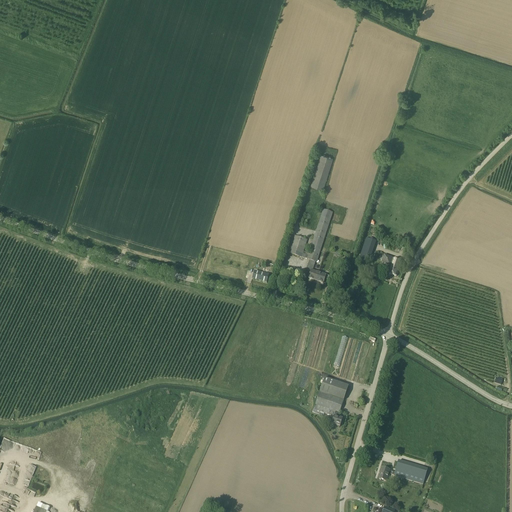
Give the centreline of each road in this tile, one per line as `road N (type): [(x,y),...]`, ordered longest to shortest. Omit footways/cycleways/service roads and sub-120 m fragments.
road 1 (unclassified): [(387,335),(0,222)]
road 2 (unclassified): [(387,335),(420,248),(469,177),(511,134)]
road 3 (unclassified): [(342,511),(387,335)]
road 4 (unclassified): [(511,406),(387,335)]
